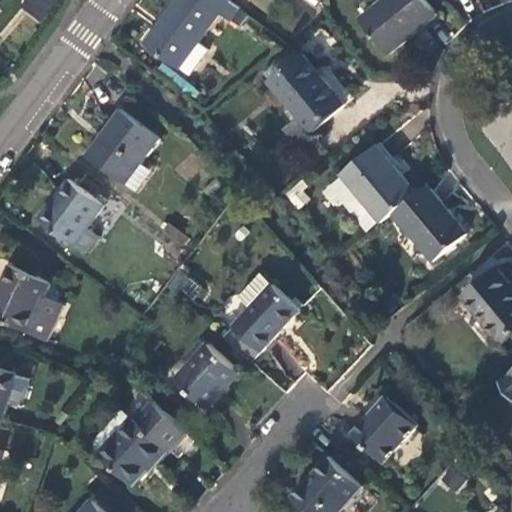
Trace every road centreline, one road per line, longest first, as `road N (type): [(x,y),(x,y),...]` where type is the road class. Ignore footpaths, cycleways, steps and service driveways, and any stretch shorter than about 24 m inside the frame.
road 1 (residential): [(511,207),(471,151),(462,105),(468,68),(511,32)]
road 2 (residential): [(0,159),(113,0)]
road 3 (residential): [(243,492),(333,388)]
